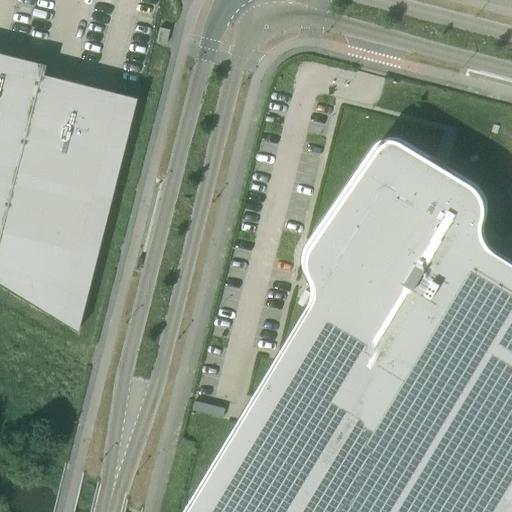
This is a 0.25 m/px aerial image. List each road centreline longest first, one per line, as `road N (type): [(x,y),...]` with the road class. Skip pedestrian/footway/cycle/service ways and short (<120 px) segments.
road 1 (tertiary): [(231,0),(209,44),(117,391),(113,482)]
road 2 (tertiary): [(113,482),(150,399),(239,52),(260,18)]
road 3 (tertiary): [(260,18),(309,16),(511,69)]
road 4 (tertiary): [(511,34),(376,0)]
